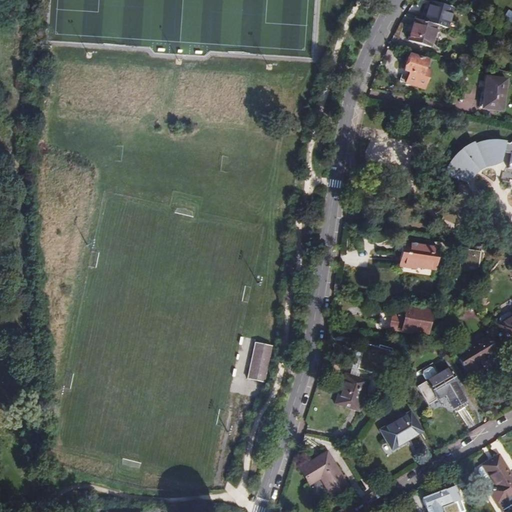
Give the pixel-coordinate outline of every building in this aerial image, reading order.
[(424,23),(436,26),(441,27),(447,29),(452,10),(430,2),(424,23)] [(499,34),(504,21),(495,18),(490,31),(499,34)] [(414,20),(413,25),(435,31),(436,26),(424,23),(414,20)] [(435,31),(413,25),(408,42),(430,48),(435,31)] [(435,49),(440,32),(435,31),(430,48),(435,49)] [(419,86),(420,77),(424,58),(408,55),(405,74),(406,74),(405,83),(419,86)] [(489,78),(482,108),(504,113),(510,83),(489,78)] [(446,166),(443,174),(466,182),(470,174),(475,170),(481,166),(484,165),(492,163),(498,160),(500,152),(508,154),(506,165),(511,166),(511,140),(507,144),(497,142),(491,141),(487,141),(481,142),(472,146),(471,144),(465,147),(458,152),(453,157),(449,161),(446,166)] [(489,220),(478,217),(476,223),(487,226),(489,220)] [(402,239),(398,266),(415,269),(416,268),(426,269),(426,265),(434,266),(437,249),(426,247),(426,245),(416,244),(415,245),(403,243),(403,239),(402,239)] [(458,250),(456,267),(468,269),(468,267),(476,268),(476,261),(479,261),(480,253),(458,250)] [(425,319),(427,312),(402,307),(401,315),(400,318),(381,314),(377,331),(405,336),(406,333),(422,336),(425,319)] [(511,316),(497,326),(510,347),(511,345),(511,316)] [(483,339),(456,356),(469,377),(479,371),(476,365),(493,355),(483,339)] [(247,380),(255,345),(245,342),(237,378),(247,380)] [(270,348),(255,345),(247,380),(262,383),(270,348)] [(359,373),(382,378),(388,353),(391,354),(392,350),(374,346),(374,350),(364,348),(363,352),(354,350),(349,370),(350,370),(359,373)] [(445,369),(415,388),(425,404),(442,394),(451,409),(464,402),(445,369)] [(357,380),(359,373),(350,370),(348,377),(357,380)] [(364,383),(357,380),(348,377),(341,375),(331,405),(354,412),(364,383)] [(262,383),(247,380),(245,390),(260,393),(262,383)] [(406,411),(376,428),(389,449),(403,441),(402,438),(417,429),(406,411)] [(294,470),(303,483),(313,476),(315,479),(327,497),(343,486),(320,452),(294,470)] [(511,479),(497,454),(481,464),(494,485),(487,489),(495,501),(511,491),(511,479)] [(313,476),(303,483),(305,486),(315,479),(313,476)] [(451,508),(451,510),(463,507),(461,499),(458,500),(454,487),(444,491),(443,488),(419,497),(423,508),(427,506),(428,511),(440,511),(441,511),(451,508)]
